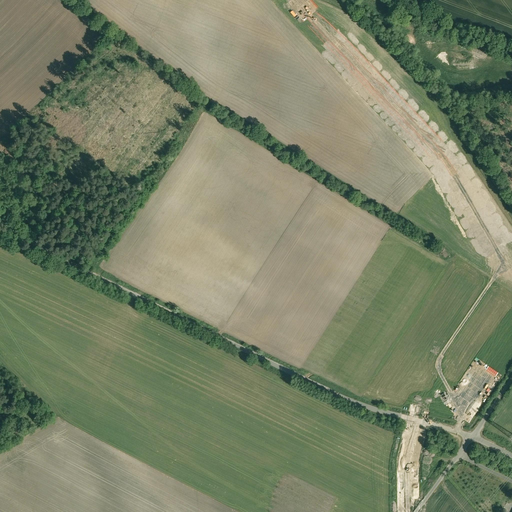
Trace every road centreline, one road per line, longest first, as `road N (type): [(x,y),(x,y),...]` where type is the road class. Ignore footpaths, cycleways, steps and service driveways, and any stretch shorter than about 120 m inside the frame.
road 1 (unclassified): [(473,437),(363,406),(103,289),(0,210)]
road 2 (track): [(511,50),(378,0)]
